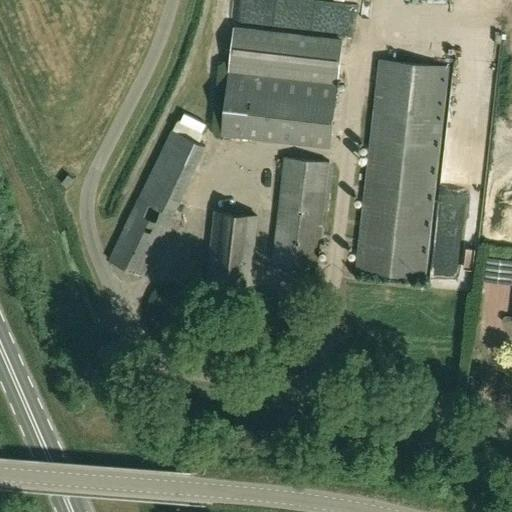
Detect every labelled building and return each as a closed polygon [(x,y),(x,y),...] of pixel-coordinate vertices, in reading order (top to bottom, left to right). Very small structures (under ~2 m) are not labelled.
[(434,0),(424,0),(427,10),(436,8),(434,0)] [(455,3),(455,13),(481,11),(480,2),(455,3)] [(338,81),(342,40),(234,27),(229,68),(338,81)] [(463,32),(465,68),(485,67),(485,53),(502,52),(501,31),(463,32)] [(424,277),(447,67),(380,59),(357,270),(424,277)] [(330,147),(337,82),(229,70),(222,135),(330,147)] [(142,276),(207,146),(174,129),(109,259),(142,276)] [(316,265),(328,161),(286,157),(274,260),(316,265)] [(68,175),(61,183),(67,187),(73,179),(68,175)] [(249,288),(257,215),(215,211),(207,283),(249,288)]
